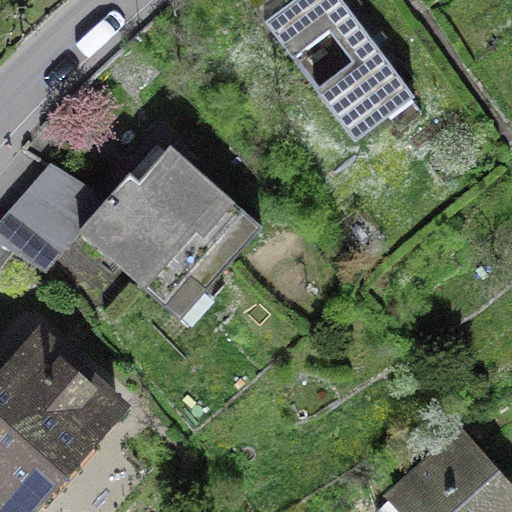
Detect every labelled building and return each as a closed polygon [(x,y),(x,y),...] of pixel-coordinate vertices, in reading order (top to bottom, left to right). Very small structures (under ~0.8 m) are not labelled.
[(265,0),(249,0),(264,21),(265,20),(256,7),(265,0)] [(292,0),(265,20),(264,21),(292,59),(329,31),(352,61),(315,88),(353,140),(413,96),(341,0),(292,0)] [(137,182),(128,175),(106,200),(78,230),(164,307),(190,278),(203,290),(260,226),(169,146),(137,182)] [(53,165),(12,213),(64,246),(78,230),(106,200),(53,165)] [(12,213),(0,225),(0,241),(13,250),(45,270),(64,246),(12,213)] [(116,408),(36,337),(0,377),(0,511),(23,511),(36,498),(30,492),(77,440),(83,445),(116,408)] [(511,492),(460,436),(376,511),(507,511),(511,508),(511,492)]
